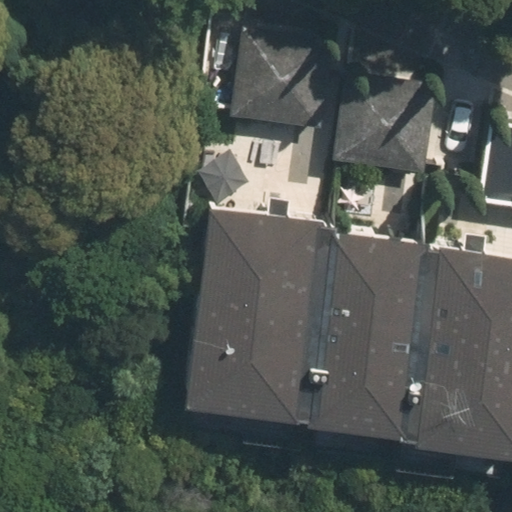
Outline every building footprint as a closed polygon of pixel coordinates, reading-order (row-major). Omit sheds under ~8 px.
[(336,33),(243,18),(228,110),(321,125),(336,33)] [(440,74),(346,59),(330,155),(424,170),(440,74)] [(511,113),(490,109),(476,193),(511,199),(511,113)] [(176,380),(282,395),(310,205),(204,189),(176,380)] [(298,401),(390,414),(417,225),(326,211),(298,401)] [(405,419),(511,434),(511,234),(434,223),(405,419)]
